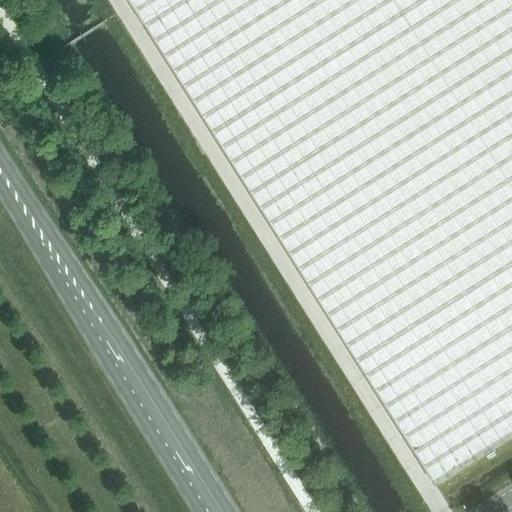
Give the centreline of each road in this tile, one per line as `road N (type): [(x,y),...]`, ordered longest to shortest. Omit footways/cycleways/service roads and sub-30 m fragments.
road 1 (secondary): [(228,511),(0,156)]
road 2 (secondary): [(0,187),(199,511)]
